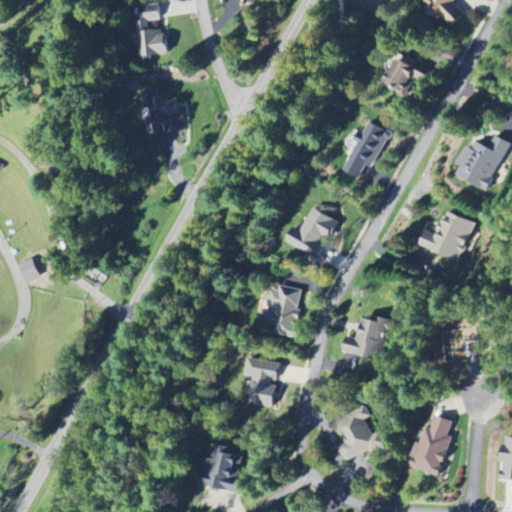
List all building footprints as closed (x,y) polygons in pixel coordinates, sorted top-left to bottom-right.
[(456,0),(428,0),(422,14),(454,28),(461,13),(453,9),(456,0)] [(144,60),(170,56),(167,39),(160,40),(157,23),(162,22),(160,5),(136,9),(144,60)] [(406,98),(419,80),(425,84),(436,68),(420,58),(415,65),(402,56),(383,83),(406,98)] [(148,89),(153,144),(175,142),(172,117),(178,117),(177,100),(168,101),(167,87),(148,89)] [(392,134),(369,121),(343,171),(361,180),(367,168),(373,171),(392,134)] [(510,144),(495,137),(489,149),(477,142),(473,150),(467,147),(458,165),(462,167),(457,176),(488,191),(510,144)] [(293,228),(285,243),(318,259),(326,243),(327,244),(338,221),(313,209),(302,232),(293,228)] [(475,224),(447,211),(435,237),(424,232),(418,245),(457,263),(475,224)] [(19,265),(27,284),(41,278),(33,259),(19,265)] [(304,293),(273,286),(264,330),(295,336),(304,293)] [(343,353),(384,362),(393,320),(373,316),(371,320),(362,318),(357,340),(347,338),(343,353)] [(280,364),(248,358),(244,379),(248,380),(246,395),(251,396),(250,403),(273,407),(280,364)] [(350,463),(387,444),(381,432),(373,436),(364,419),(371,416),(367,407),(331,425),(350,463)] [(439,478),(453,438),(449,436),(454,422),(432,414),(413,469),(439,478)] [(502,483),(511,482),(511,438),(502,439),(502,463),(502,483)] [(244,454),(212,445),(201,485),(238,495),(243,478),(237,477),(244,454)]
